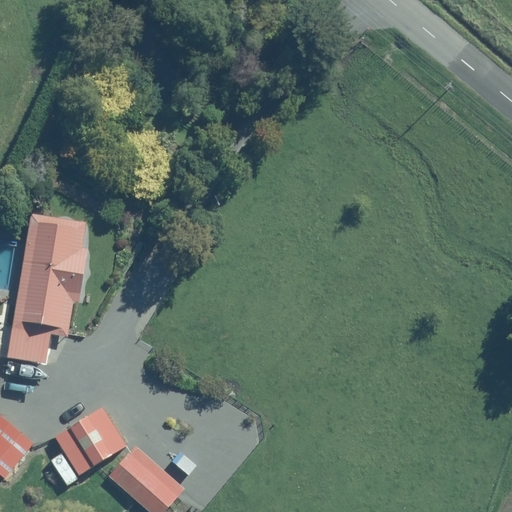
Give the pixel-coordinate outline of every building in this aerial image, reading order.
[(81,219),(26,211),(7,359),(45,364),(49,332),(65,335),(81,219)] [(102,405),(53,429),(73,470),(122,446),(102,405)] [(48,412),(33,431),(43,440),(59,421),(48,412)] [(32,439),(0,418),(0,472),(7,477),(32,439)] [(133,446),(109,477),(153,511),(167,511),(186,488),(133,446)]
